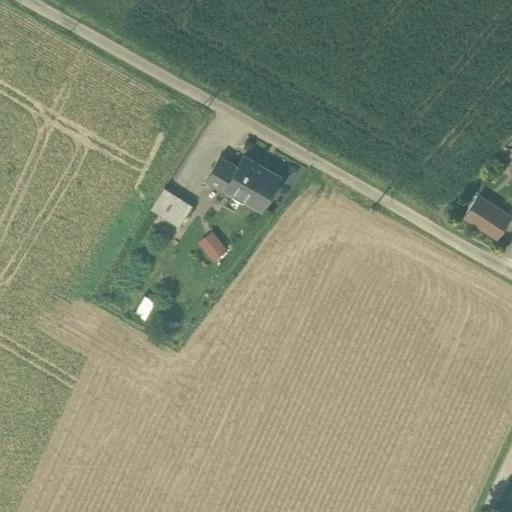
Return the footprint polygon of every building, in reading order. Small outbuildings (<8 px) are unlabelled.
[(511,148),(505,148),(503,161),(511,163),(511,148)] [(237,165),(219,155),(206,178),(225,189),(226,186),(225,186),(237,165)] [(280,176),(243,155),(237,165),(225,186),(226,186),(262,207),(280,176)] [(225,189),(206,178),(204,183),(222,193),(225,189)] [(167,217),(180,197),(162,188),(142,221),(171,237),(179,225),(167,217)] [(510,214),(479,194),(465,216),(497,236),(510,214)] [(180,197),(167,217),(179,225),(192,205),(180,197)] [(211,258),(227,247),(212,226),(196,238),(211,258)]
